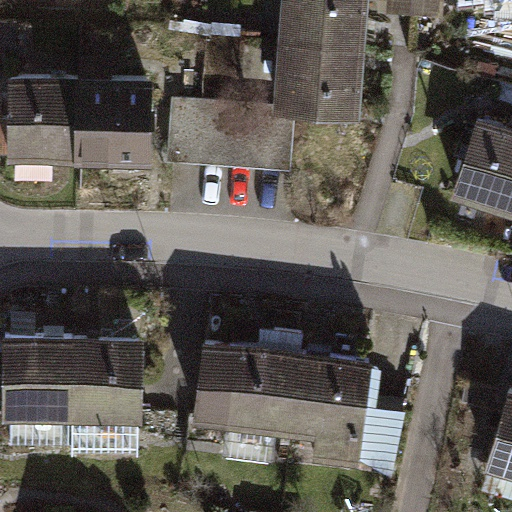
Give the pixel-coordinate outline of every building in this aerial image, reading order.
[(287,0),(285,40),(359,45),(362,0),(287,0)] [(398,0),(398,17),(423,18),(423,0),(398,0)] [(423,0),(423,18),(453,18),(453,0),(423,0)] [(15,26),(0,25),(0,49),(14,50),(15,26)] [(285,40),(280,103),(354,108),(359,45),(285,40)] [(82,78),(16,77),(15,174),(53,175),(53,154),(81,154),(82,78)] [(149,79),(82,78),(81,154),(149,155),(149,79)] [(176,103),(172,154),(291,162),(295,111),(176,103)] [(511,124),(493,118),(468,199),(511,212),(511,124)] [(91,336),(15,336),(14,422),(21,422),(20,450),(84,450),(84,422),(91,422),(91,336)] [(162,337),(91,336),(91,422),(161,423),(162,337)] [(289,435),(307,437),(318,355),(214,340),(202,423),(238,428),(234,456),(285,463),(289,435)] [(321,461),(369,468),(371,454),(410,459),(416,415),(377,410),(384,364),(318,355),(307,437),(324,440),(321,461)] [(511,414),(495,473),(501,474),(494,499),(511,504),(511,414)]
